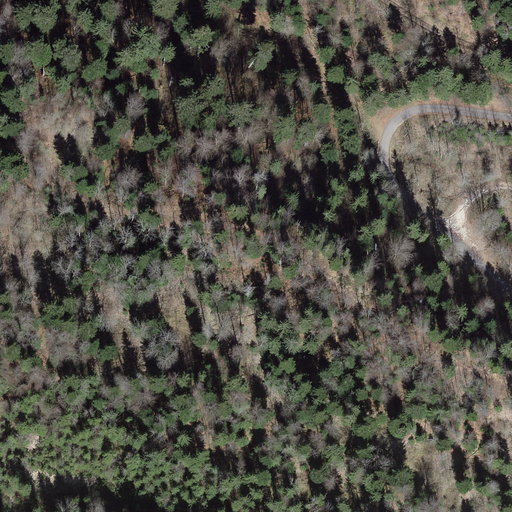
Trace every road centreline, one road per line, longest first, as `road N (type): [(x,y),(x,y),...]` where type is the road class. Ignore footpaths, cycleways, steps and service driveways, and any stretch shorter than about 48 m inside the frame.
road 1 (unclassified): [(511,116),(409,111),(389,129),(383,157),(403,196),(511,290)]
road 2 (track): [(393,0),(511,56)]
